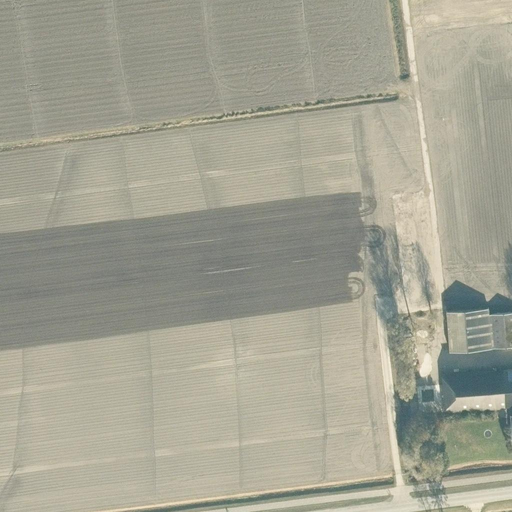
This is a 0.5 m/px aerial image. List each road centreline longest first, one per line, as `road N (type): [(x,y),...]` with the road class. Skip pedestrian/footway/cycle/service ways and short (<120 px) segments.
road 1 (track): [(428,199),(404,0)]
road 2 (primary): [(353,511),(511,492)]
